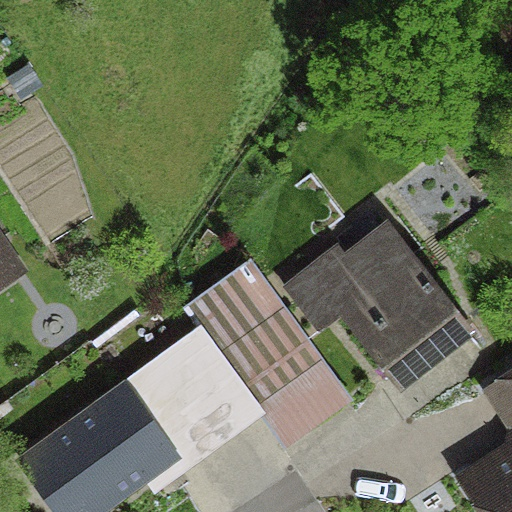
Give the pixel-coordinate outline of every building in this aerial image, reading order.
[(395,70),(379,82),(402,114),(419,102),(395,70)] [(455,321),(385,230),(316,283),(387,375),(455,321)] [(314,359),(244,263),(179,310),(248,406),(314,359)] [(201,386),(174,350),(139,376),(166,412),(201,386)] [(119,389),(30,454),(72,511),(88,511),(167,455),(119,389)] [(483,511),(511,511),(511,449),(464,481),(483,511)]
